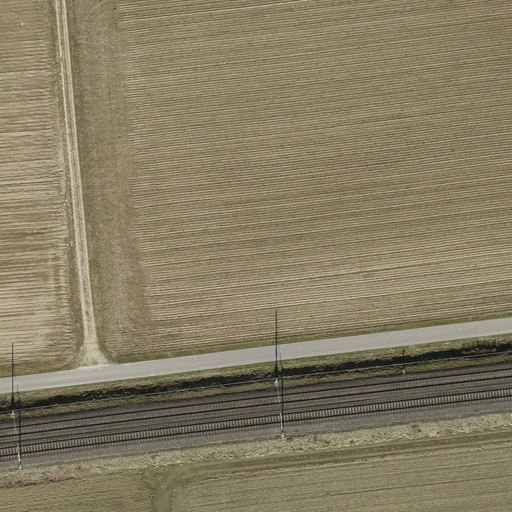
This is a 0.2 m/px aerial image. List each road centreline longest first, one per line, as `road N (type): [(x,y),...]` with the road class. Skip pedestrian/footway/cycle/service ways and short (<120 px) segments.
road 1 (track): [(511,325),(0,385)]
road 2 (track): [(61,0),(93,374)]
road 3 (track): [(511,435),(206,468),(177,480),(167,511)]
